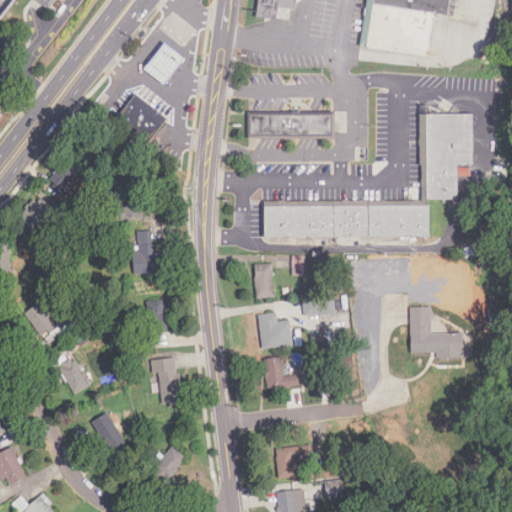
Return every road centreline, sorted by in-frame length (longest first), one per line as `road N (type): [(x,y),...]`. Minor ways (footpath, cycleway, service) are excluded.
road 1 (tertiary): [(235,511),(207,234),(228,0)]
road 2 (residential): [(235,506),(125,510),(97,496),(74,475),(0,346)]
road 3 (primary): [(0,188),(123,29)]
road 4 (primary): [(120,0),(0,156)]
road 5 (residential): [(225,422),(360,406)]
